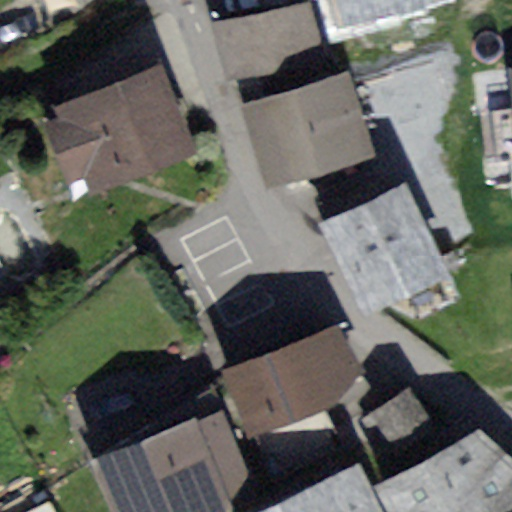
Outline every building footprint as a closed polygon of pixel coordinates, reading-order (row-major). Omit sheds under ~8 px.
[(301,0),(279,0),(206,21),(223,82),(317,55),(301,0)] [(431,0),(315,0),(325,31),(431,0)] [(182,148),(147,64),(27,114),(63,198),(182,148)] [(330,70),(229,104),(258,187),(358,153),(330,70)] [(390,181),(310,219),(354,310),(434,271),(390,181)] [(331,318),(211,366),(241,441),(362,394),(331,318)] [(57,340),(0,380),(0,422),(14,443),(91,390),(57,340)] [(408,385),(374,406),(398,438),(430,418),(408,385)] [(202,398),(75,461),(100,511),(193,511),(212,503),(246,486),(202,398)] [(511,474),(477,419),(364,488),(378,511),(510,511),(511,511),(511,474)] [(372,511),(346,455),(212,503),(215,511),(372,511)]
